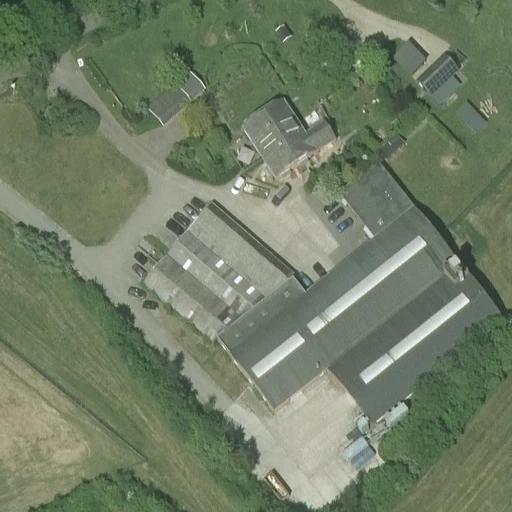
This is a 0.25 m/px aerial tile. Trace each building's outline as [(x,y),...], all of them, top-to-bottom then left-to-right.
[(413,46),(395,54),(405,77),(423,69),(413,46)] [(431,101),(459,74),(444,58),(415,85),(431,101)] [(161,128),(187,104),(174,89),(147,113),(161,128)] [(262,162),(303,135),(284,106),(243,133),(262,162)] [(57,121),(52,111),(41,117),(47,126),(57,121)] [(303,135),(262,162),(275,183),(316,156),(336,144),(324,124),(304,137),(303,135)] [(390,164),(404,143),(393,136),(378,157),(390,164)] [(339,197),(375,243),(311,293),(212,207),(142,289),(212,347),(217,341),(273,416),(327,375),(372,431),(504,326),(414,212),(378,166),(350,188),(339,197)]
